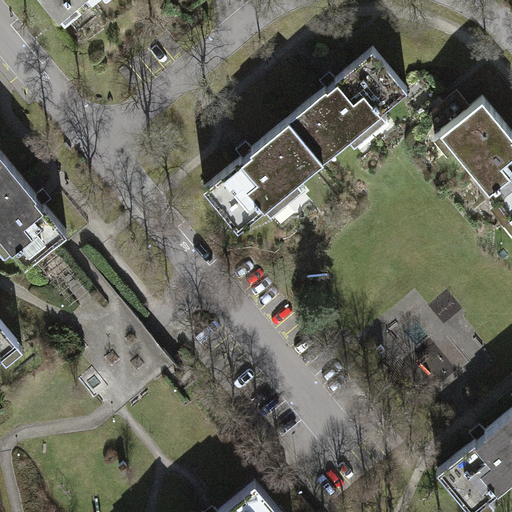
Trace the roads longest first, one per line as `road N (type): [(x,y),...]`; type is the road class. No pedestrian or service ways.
road 1 (residential): [(351,448),(88,147)]
road 2 (residential): [(88,147),(289,0)]
road 3 (residential): [(88,147),(0,32)]
